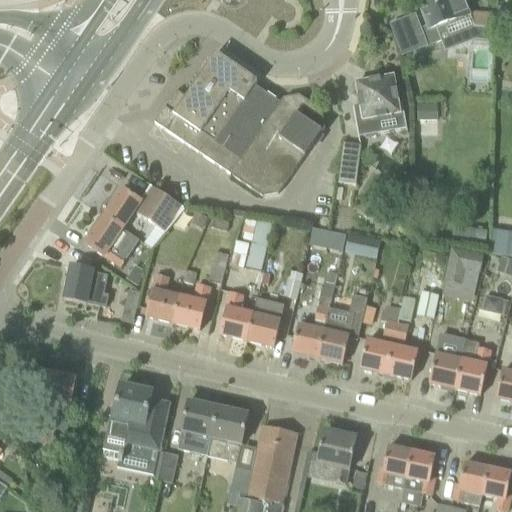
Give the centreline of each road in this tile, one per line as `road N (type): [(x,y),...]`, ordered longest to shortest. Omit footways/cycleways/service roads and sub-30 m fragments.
road 1 (residential): [(0,272),(160,41),(202,25),(222,30),(263,63),(308,68),(340,41),(341,0)]
road 2 (residential): [(511,435),(0,325)]
road 3 (unknown): [(111,111),(224,194),(276,208),(305,186),(327,148),(330,56)]
road 4 (primary): [(0,208),(93,74)]
